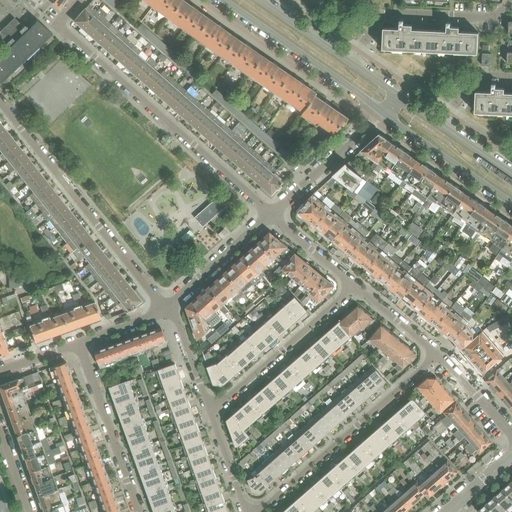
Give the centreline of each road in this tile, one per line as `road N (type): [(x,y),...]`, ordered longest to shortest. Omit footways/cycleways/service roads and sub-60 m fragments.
road 1 (residential): [(270,215),(59,26),(78,0)]
road 2 (residential): [(166,308),(0,103)]
road 3 (residential): [(256,511),(439,357)]
road 4 (residential): [(227,0),(382,112)]
road 5 (residential): [(511,2),(496,18),(386,14),(348,58)]
road 6 (residential): [(212,410),(355,285)]
road 7 (residential): [(138,511),(78,344)]
road 8 (residential): [(382,112),(511,203)]
road 9 (residential): [(270,215),(382,112)]
road 10 (residential): [(166,308),(270,215)]
